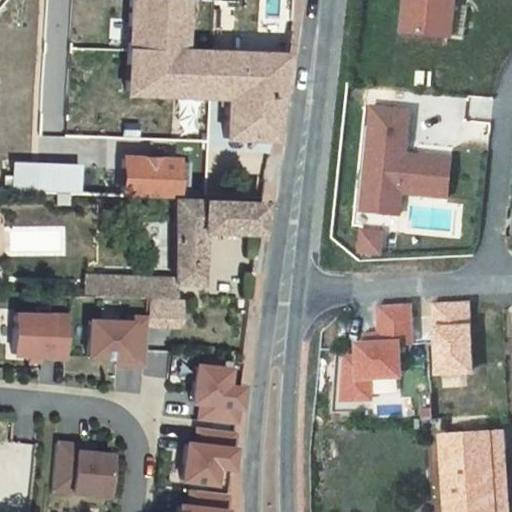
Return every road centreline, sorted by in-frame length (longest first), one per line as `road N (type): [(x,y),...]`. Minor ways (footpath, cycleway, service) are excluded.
road 1 (secondary): [(292,294),(324,0)]
road 2 (secondary): [(268,511),(292,294)]
road 3 (residential): [(132,511),(134,443),(120,420),(87,406),(0,397)]
road 4 (residential): [(292,294),(489,282)]
road 5 (residential): [(489,282),(511,87)]
